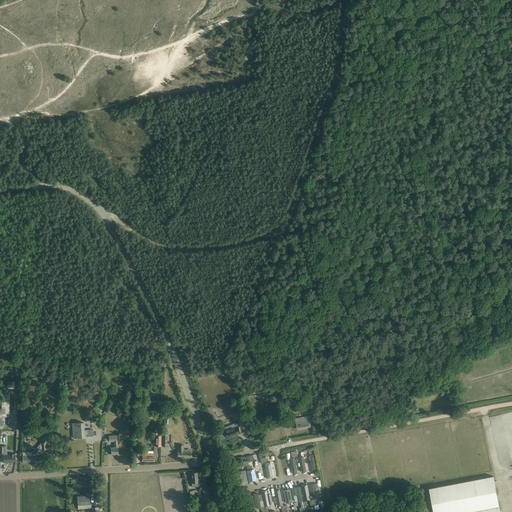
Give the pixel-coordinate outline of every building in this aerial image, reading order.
[(0,415),(0,430),(5,430),(5,422),(5,417),(9,417),(10,388),(14,388),(15,382),(8,382),(8,388),(2,388),(1,411),(0,411),(0,415)] [(296,422),(296,425),(297,429),(311,427),(310,419),(296,422)] [(72,423),(73,433),(73,438),(84,437),(84,436),(87,435),(87,436),(93,436),(93,430),(84,430),(83,422),(72,423)] [(226,432),(219,434),(221,440),(228,437),(228,438),(238,435),(238,434),(241,433),(239,426),(234,428),(232,424),(224,428),(226,432)] [(111,448),(111,449),(111,454),(111,455),(115,455),(115,454),(118,453),(117,435),(108,436),(109,442),(114,441),(114,448),(111,448)] [(154,453),(142,453),(142,461),(154,461),(154,457),(158,457),(158,451),(157,451),(157,446),(161,446),(161,436),(155,436),(155,446),(154,446),(154,451),(154,453)] [(22,456),(22,462),(37,461),(37,455),(37,452),(39,449),(42,449),(42,450),(46,449),(46,437),(41,437),(42,442),(32,452),(32,455),(22,456)] [(0,445),(0,453),(4,454),(4,455),(3,455),(3,458),(3,463),(15,462),(15,457),(15,456),(15,453),(10,454),(7,454),(7,446),(0,445)] [(178,457),(190,458),(190,451),(187,451),(187,449),(184,449),(184,445),(178,445),(178,451),(178,457)] [(313,455),(306,456),(309,472),(315,471),(313,455)] [(305,473),(302,457),(296,458),(299,474),(305,473)] [(296,475),(293,458),(287,459),(290,476),(296,475)] [(272,462),(265,463),(268,480),(275,478),(272,462)] [(251,469),(247,470),(249,477),(249,481),(253,481),(256,480),(254,468),(251,469)] [(244,472),(237,473),(239,485),(247,484),(244,472)] [(500,511),(493,476),(429,488),(433,511),(500,511)] [(317,484),(310,485),(312,498),(317,497),(317,495),(320,495),(319,487),(318,487),(317,484)] [(307,485),(302,486),(305,501),(310,499),(307,485)] [(302,502),(299,487),(292,489),(295,503),(301,502),(302,502)] [(210,498),(211,498),(208,488),(202,489),(204,499),(206,499),(207,502),(210,501),(210,498)] [(291,503),(288,490),(282,491),(285,504),(291,503)] [(272,504),(270,497),(266,497),(265,492),(260,493),(261,495),(262,501),(263,508),(268,507),(268,505),(272,504)] [(257,496),(256,494),(252,495),(255,511),(259,510),(258,502),(262,501),(261,495),(257,496)] [(90,504),(90,496),(83,496),(83,498),(77,498),(78,505),(90,504)]
